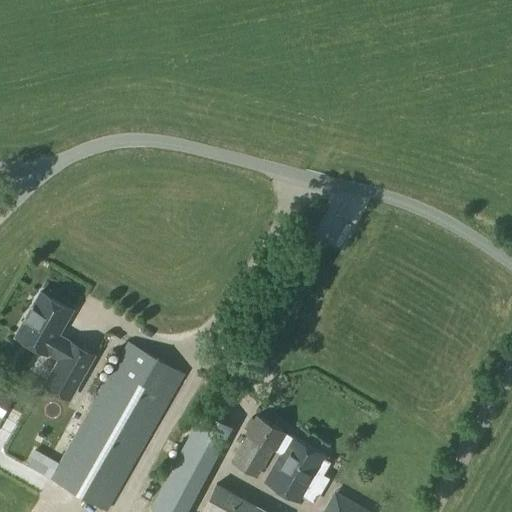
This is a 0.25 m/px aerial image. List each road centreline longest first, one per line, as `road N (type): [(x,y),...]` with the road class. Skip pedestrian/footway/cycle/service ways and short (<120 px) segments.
road 1 (unclassified): [(0,216),(70,156),(106,146),(319,175),(442,224),(511,269)]
road 2 (unknown): [(511,362),(418,511)]
